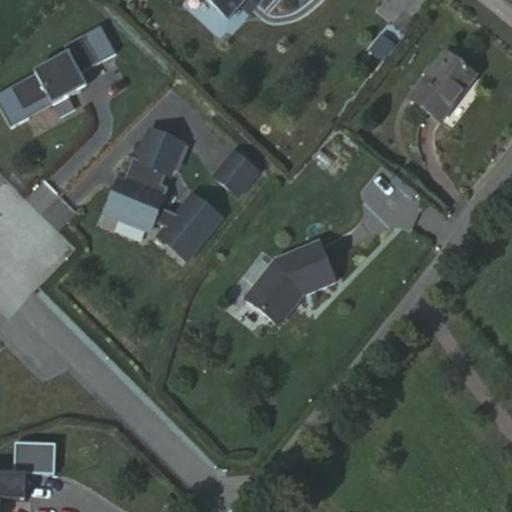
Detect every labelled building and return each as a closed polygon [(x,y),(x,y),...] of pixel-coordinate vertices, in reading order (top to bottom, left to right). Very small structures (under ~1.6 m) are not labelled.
[(271,4),(267,0),(189,0),(223,33),(241,15),(239,11),(245,4),(258,17),(271,4)] [(8,89),(19,113),(84,83),(79,74),(97,65),(83,35),(65,44),(66,52),(32,68),(33,77),(8,89)] [(440,67),(402,110),(430,135),(467,90),(440,67)] [(148,129),(132,163),(173,181),(187,145),(148,129)] [(211,179),(237,201),(260,174),(233,152),(211,179)] [(114,177),(103,215),(150,235),(165,198),(114,177)] [(326,297),(311,255),(270,271),(235,309),(268,337),(284,319),(281,316),(285,311),(288,314),(293,309),(326,297)] [(0,507),(16,508),(16,481),(0,481),(0,507)]
